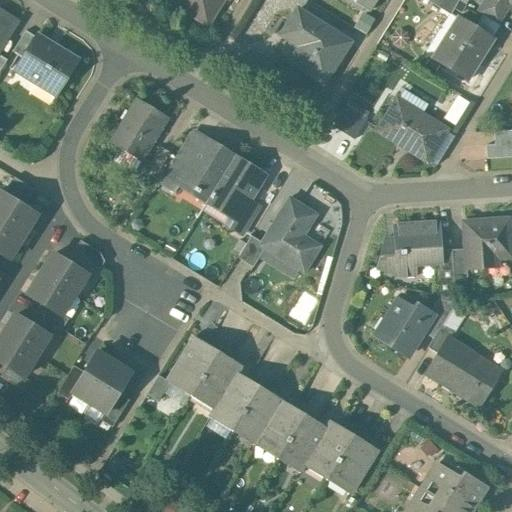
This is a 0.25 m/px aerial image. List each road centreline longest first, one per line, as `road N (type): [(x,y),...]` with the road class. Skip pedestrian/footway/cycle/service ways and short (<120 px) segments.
road 1 (residential): [(368,195),(322,359),(511,467)]
road 2 (residential): [(162,294),(78,206),(67,183),(71,142),(129,44)]
road 3 (residential): [(397,0),(304,152)]
road 4 (residential): [(511,57),(431,187)]
road 5 (residential): [(191,82),(304,152)]
